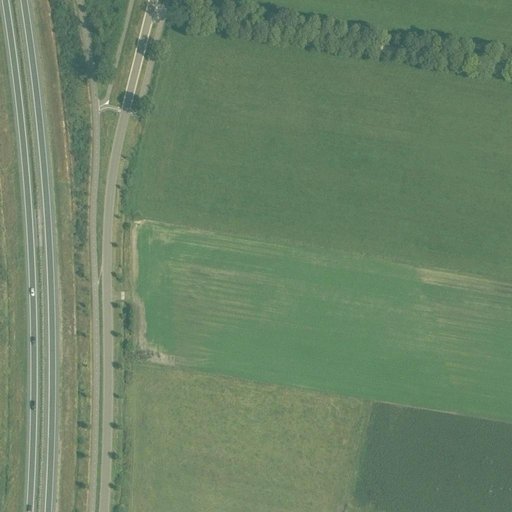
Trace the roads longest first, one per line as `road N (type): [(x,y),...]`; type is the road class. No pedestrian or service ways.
road 1 (unclassified): [(102,511),(108,200),(153,0)]
road 2 (trunk): [(49,511),(52,272),(23,0)]
road 3 (trunk): [(3,0),(28,263),(27,511)]
